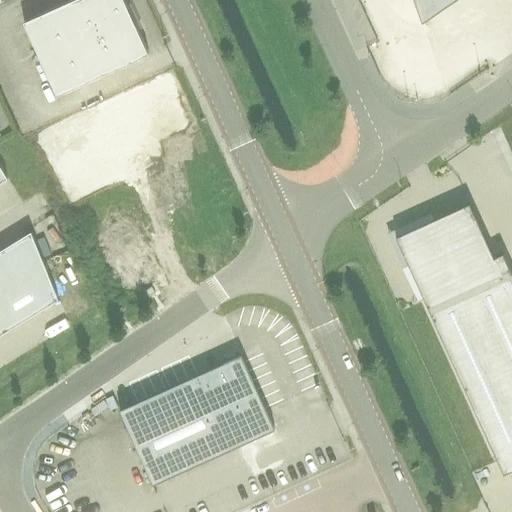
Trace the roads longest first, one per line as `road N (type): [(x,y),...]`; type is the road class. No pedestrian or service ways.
road 1 (unclassified): [(0,442),(287,243)]
road 2 (tertiary): [(407,511),(287,243)]
road 3 (tertiary): [(287,243),(176,0)]
road 4 (unclassified): [(314,0),(391,167)]
road 5 (unclassified): [(391,167),(511,85)]
road 6 (unclassified): [(287,243),(391,167)]
